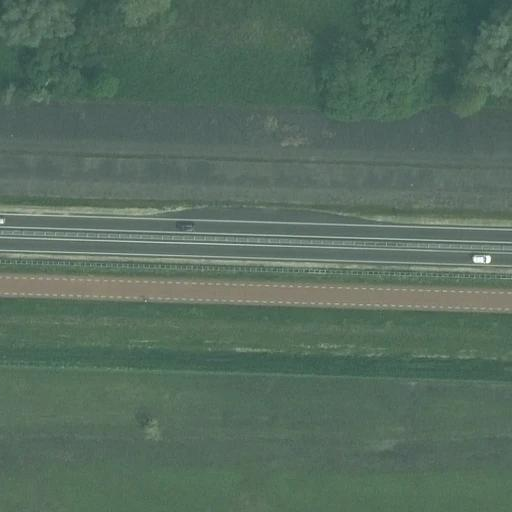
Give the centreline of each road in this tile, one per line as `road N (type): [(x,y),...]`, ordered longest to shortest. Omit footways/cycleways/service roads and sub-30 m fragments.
road 1 (trunk): [(511,238),(0,222)]
road 2 (tertiary): [(511,302),(0,286)]
road 3 (trunk): [(0,245),(511,260)]
